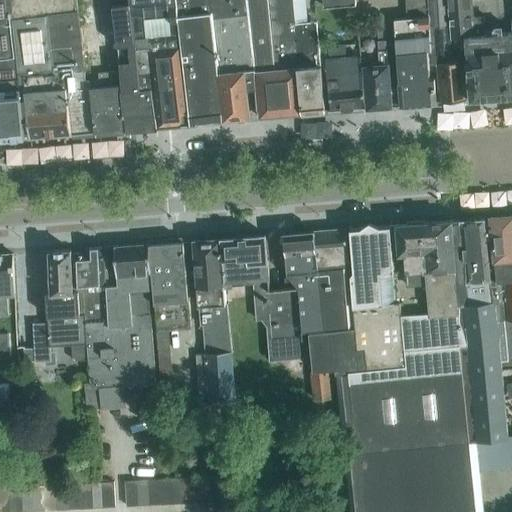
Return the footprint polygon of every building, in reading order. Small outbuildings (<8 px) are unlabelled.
[(12,20),(9,0),(0,0),(0,78),(18,76),(12,20)] [(77,10),(76,0),(9,0),(12,20),(18,76),(23,76),(30,138),(91,132),(77,10)] [(191,123),(176,0),(130,0),(133,14),(136,43),(140,88),(152,87),(157,126),(191,123)] [(217,60),(210,0),(176,0),(191,123),(223,121),(216,60),(217,60)] [(249,14),(247,0),(210,0),(217,60),(224,120),(251,117),(248,89),(255,88),(249,14)] [(303,113),(295,23),(293,0),(247,0),(249,14),(255,88),(257,88),(260,117),(303,113)] [(429,17),(427,0),(405,0),(406,17),(429,17)] [(453,47),(449,0),(427,0),(429,17),(431,50),(432,64),(437,63),(440,102),(468,100),(463,46),(453,47)] [(511,31),(476,34),(473,0),(449,0),(453,47),(463,46),(467,46),(471,99),(511,95),(511,31)] [(127,129),(157,126),(152,87),(140,88),(136,43),(133,14),(118,15),(121,43),(117,43),(120,71),(121,71),(123,84),(127,129)] [(430,78),(427,50),(431,50),(429,17),(406,17),(395,18),(397,52),(399,81),(401,105),(436,102),(435,78),(430,78)] [(325,111),(316,21),(295,23),(303,113),(325,111)] [(103,53),(99,23),(84,25),(87,55),(103,53)] [(368,107),(391,106),(386,40),(378,40),(380,66),(366,67),(368,107)] [(330,111),(366,108),(361,56),(326,59),(330,111)] [(123,84),(121,71),(120,71),(99,73),(100,86),(91,87),(95,132),(127,129),(123,84)] [(25,138),(18,78),(0,80),(0,131),(1,140),(25,138)] [(508,359),(511,359),(511,215),(491,217),(496,260),(503,260),(504,272),(508,271),(509,282),(505,282),(509,319),(505,320),(508,359)] [(485,217),(479,218),(462,219),(468,277),(467,277),(468,284),(475,284),(475,279),(491,277),(485,217)] [(475,406),(470,356),(469,341),(459,310),(456,267),(457,267),(453,220),(413,223),(397,224),(399,253),(405,253),(406,270),(394,270),(390,225),(351,228),(355,270),(351,274),(356,327),(351,327),(325,330),(308,331),(311,356),(312,370),(336,367),(337,371),(346,451),(352,511),(484,511),(477,438),(475,406)] [(346,277),(348,266),(350,265),(346,228),(314,230),(315,232),(322,307),(323,311),(325,330),(351,327),(346,277)] [(315,232),(284,235),(287,267),(299,287),(302,323),(323,321),(322,307),(315,232)] [(302,323),(299,287),(270,289),(265,234),(222,237),(226,285),(254,283),(258,318),(270,317),(270,325),(271,325),(273,360),(311,356),(308,331),(308,330),(303,331),(302,323)] [(200,405),(235,403),(232,352),(233,351),(228,302),(226,302),(221,237),(194,240),(201,325),(204,324),(206,353),(196,353),(200,405)] [(157,330),(192,327),(184,240),(150,243),(157,330)] [(133,315),(130,289),(153,287),(149,243),(115,246),(118,284),(107,285),(109,316),(87,317),(89,358),(91,381),(86,381),(86,388),(156,383),(151,313),(133,315)] [(87,252),(72,253),(73,285),(74,285),(106,282),(104,246),(86,248),(87,252)] [(75,290),(74,285),(73,285),(72,253),(72,249),(50,250),(50,252),(49,252),(49,253),(48,253),(48,254),(48,255),(48,260),(48,261),(48,262),(49,262),(50,263),(51,263),(52,291),(46,291),(48,321),(34,322),(36,361),(52,360),(51,345),(72,344),(73,359),(89,358),(87,317),(85,295),(80,296),(79,290),(75,290)] [(15,296),(11,253),(0,253),(0,315),(9,315),(8,297),(15,296)] [(499,338),(494,300),(472,302),(480,355),(470,356),(475,406),(477,438),(508,435),(500,354),(501,354),(499,338)] [(0,358),(12,357),(10,333),(0,333),(0,358)] [(333,397),(330,371),(312,373),(315,399),(333,397)] [(0,408),(20,407),(19,382),(0,383),(0,408)] [(175,383),(177,408),(198,407),(196,382),(175,383)] [(511,435),(477,439),(480,465),(511,461),(511,435)] [(219,500),(218,475),(206,476),(207,501),(219,500)] [(230,475),(218,475),(219,500),(231,499),(230,475)] [(196,501),(195,476),(183,477),(184,502),(196,501)] [(207,501),(206,476),(195,476),(196,501),(207,501)] [(184,502),(183,477),(172,478),(173,502),(184,502)] [(161,503),(160,478),(148,479),(150,504),(161,503)] [(173,502),(172,478),(160,478),(161,503),(173,502)] [(138,504),(137,479),(125,480),(127,505),(138,504)] [(150,504),(148,479),(137,479),(138,504),(150,504)] [(103,494),(102,481),(91,482),(92,507),(104,506),(103,494)] [(116,505),(114,481),(102,481),(103,494),(104,506),(116,505)] [(92,507),(91,482),(79,483),(80,507),(92,507)] [(69,508),(67,483),(56,484),(57,509),(69,508)] [(80,507),(79,483),(67,483),(69,508),(80,507)] [(46,509),(44,484),(33,485),(34,510),(46,509)] [(57,509),(56,484),(44,484),(46,509),(57,509)] [(34,510),(33,485),(21,486),(23,510),(34,510)] [(0,511),(11,511),(10,486),(0,486),(0,511)] [(23,510),(21,486),(10,486),(11,511),(23,510)]
